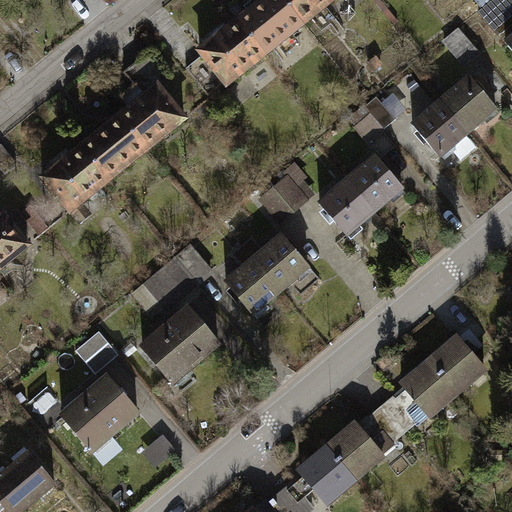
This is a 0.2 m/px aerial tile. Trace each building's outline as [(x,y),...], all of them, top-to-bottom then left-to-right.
[(344,0),(260,0),(197,49),(229,90),(344,0)] [(511,0),(494,0),(481,12),(499,34),(511,22),(511,0)] [(445,43),(467,69),(482,55),(460,30),(445,43)] [(501,112),(470,74),(412,122),(443,160),(501,112)] [(162,81),(39,177),(71,218),(194,122),(162,81)] [(377,100),(348,124),(368,146),(372,143),(385,159),(399,148),(386,132),(397,123),(377,100)] [(321,202),(351,238),(408,190),(377,154),(321,202)] [(261,203),(282,227),(316,199),(303,184),(309,179),(297,164),(285,174),(290,180),(261,203)] [(0,274),(34,248),(5,212),(0,215),(0,274)] [(312,272),(282,236),(225,282),(255,318),(312,272)] [(138,295),(153,314),(163,306),(169,313),(188,296),(192,301),(205,291),(185,266),(170,278),(165,272),(138,295)] [(190,307),(141,349),(175,388),(224,346),(190,307)] [(101,334),(76,355),(94,377),(119,356),(101,334)] [(459,334),(403,381),(435,420),(492,373),(459,334)] [(109,376),(61,417),(94,455),(142,414),(109,376)] [(404,390),(364,423),(388,452),(428,420),(404,390)] [(356,422),(300,469),(332,507),(389,460),(356,422)] [(30,511),(59,490),(30,453),(0,476),(0,503),(6,511),(30,511)] [(299,505),(287,491),(263,510),(265,511),(317,511),(319,511),(308,498),(299,505)]
